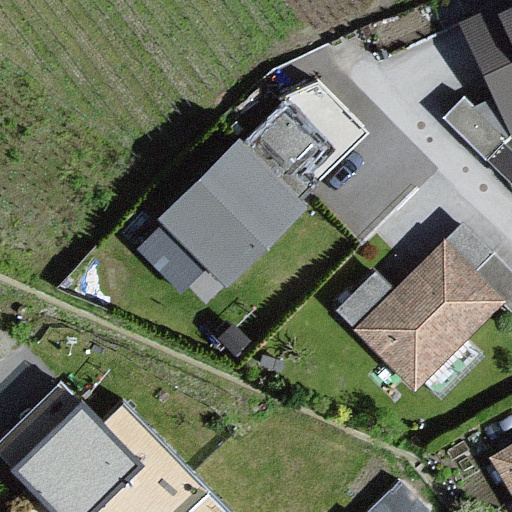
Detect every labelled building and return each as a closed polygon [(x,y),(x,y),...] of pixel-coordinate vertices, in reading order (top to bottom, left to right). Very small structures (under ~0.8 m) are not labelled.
[(511,4),(461,23),(511,135),(511,4)] [(329,147),(290,107),(246,149),(239,141),(159,218),(224,286),(307,207),(302,202),(316,189),(301,173),(329,147)] [(511,271),(464,226),(359,329),(417,393),(502,309),(511,315),(511,271)] [(106,433),(62,384),(0,440),(0,455),(40,500),(27,511),(230,511),(134,408),(106,433)] [(511,444),(489,459),(511,492),(511,444)]
